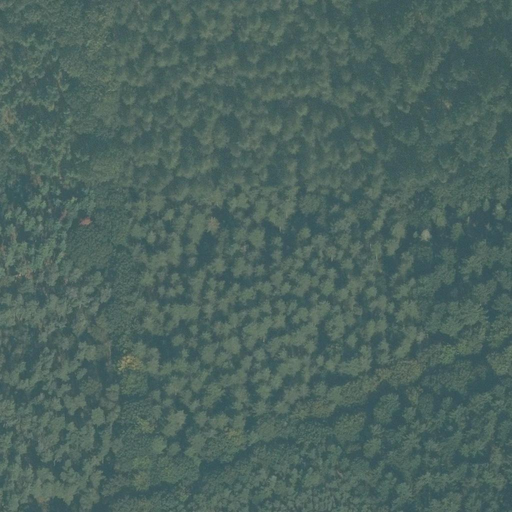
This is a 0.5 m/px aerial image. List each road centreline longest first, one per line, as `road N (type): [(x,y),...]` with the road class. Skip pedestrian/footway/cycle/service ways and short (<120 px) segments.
road 1 (track): [(139,511),(78,0)]
road 2 (track): [(114,511),(511,351)]
road 3 (track): [(439,381),(345,0)]
